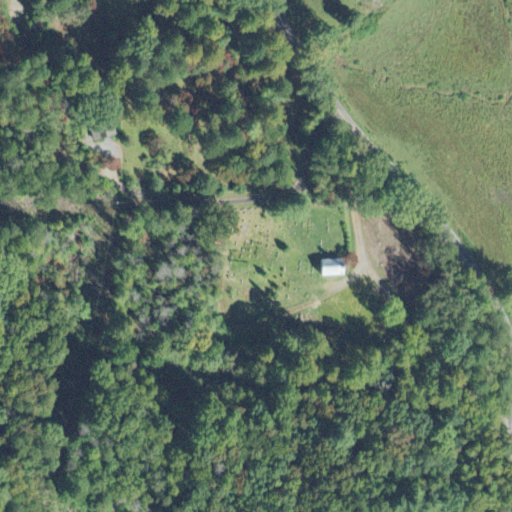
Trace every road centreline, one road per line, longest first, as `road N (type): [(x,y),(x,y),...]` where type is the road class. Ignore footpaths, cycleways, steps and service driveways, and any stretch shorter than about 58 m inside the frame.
road 1 (residential): [(426,378),(254,360),(183,340),(0,262)]
road 2 (residential): [(511,345),(479,280),(336,110),(274,0)]
road 3 (residential): [(336,110),(312,147),(307,178),(276,194),(158,201),(127,193),(36,142),(0,108)]
